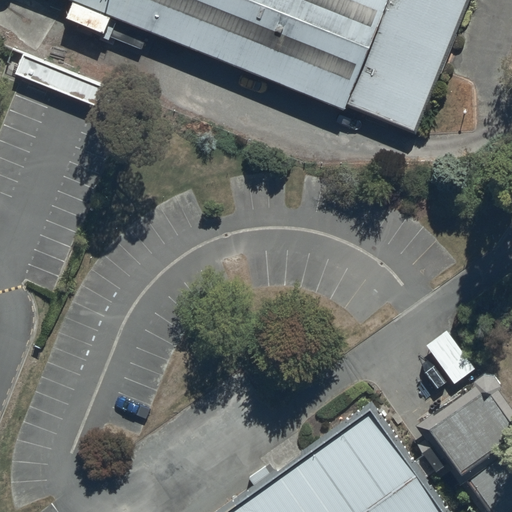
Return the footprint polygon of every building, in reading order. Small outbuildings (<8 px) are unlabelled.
[(82,0),(343,104),(345,100),(385,0),(82,0)] [(385,0),(345,100),(414,128),(465,0),(385,0)] [(25,52),(16,72),(118,113),(126,93),(25,52)] [(462,480),(483,511),(511,511),(511,411),(498,390),(501,388),(501,387),(501,386),(501,385),(500,384),(500,383),(499,382),(499,381),(498,380),(497,379),(497,378),(496,378),(495,377),(494,376),(493,376),(492,375),(491,375),(490,374),(489,374),(488,374),(487,374),(485,374),(484,374),(483,374),(482,374),(481,375),(480,375),(479,376),(478,376),(477,377),(476,378),(475,378),(475,379),(474,380),(473,381),(473,382),(413,423),(428,445),(417,454),(432,474),(443,465),(457,484),(462,480)] [(449,511),(370,402),(216,511),(449,511)]
